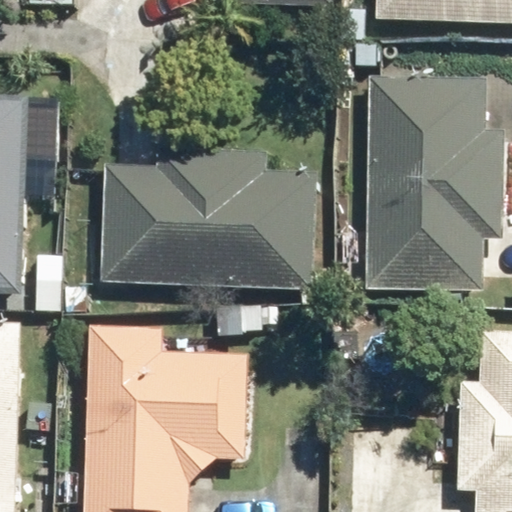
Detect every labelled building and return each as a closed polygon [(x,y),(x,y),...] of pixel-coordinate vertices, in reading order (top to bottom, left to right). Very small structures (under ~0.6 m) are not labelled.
[(223,0),(223,5),(341,9),(341,0),(223,0)] [(511,0),(383,0),(383,20),(511,24),(511,0)] [(494,79),(377,77),(374,291),(491,293),(492,241),(511,241),(511,149),(511,131),(493,132),(494,79)] [(0,296),(29,298),(34,162),(66,163),(68,107),(37,105),(37,99),(0,97),(0,296)] [(112,166),(107,285),(322,293),(326,173),(274,171),(275,153),(164,149),(163,168),(112,166)] [(0,511),(24,511),(29,325),(0,324),(0,511)] [(172,331),(98,328),(91,511),(196,511),(197,486),(224,461),(254,462),(258,357),(172,354),(172,331)] [(511,511),(511,333),(491,333),(489,385),(468,384),(467,403),(438,402),(436,464),(466,465),(465,493),(483,493),(482,511),(511,511)]
